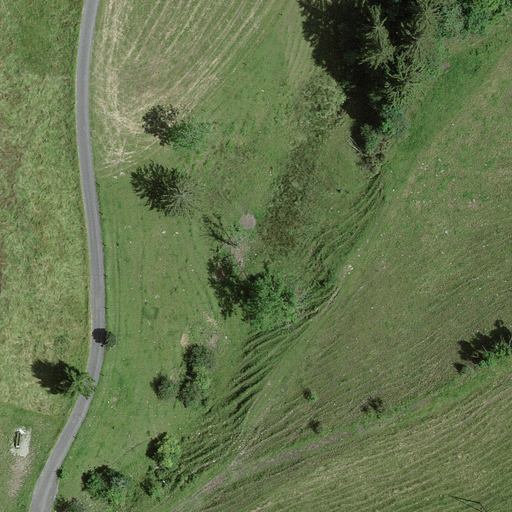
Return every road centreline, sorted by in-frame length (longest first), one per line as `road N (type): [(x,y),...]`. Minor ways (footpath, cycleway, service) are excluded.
road 1 (unclassified): [(91,0),(82,124),(97,291),(94,372),(35,511)]
road 2 (track): [(188,511),(242,475),(511,371)]
